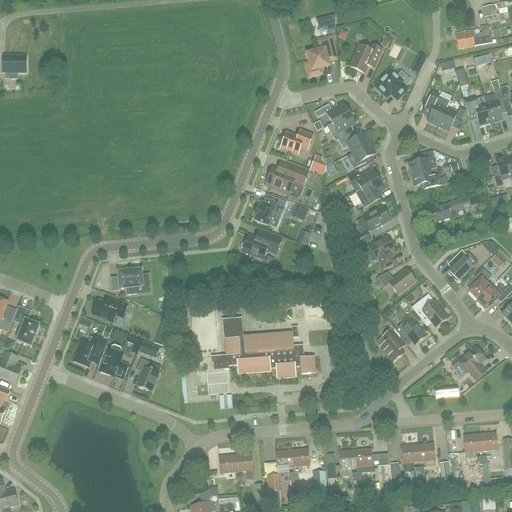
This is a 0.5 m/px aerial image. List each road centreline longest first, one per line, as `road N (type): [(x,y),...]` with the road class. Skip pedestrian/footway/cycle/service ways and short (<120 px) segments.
road 1 (residential): [(68,306),(94,251),(215,235),(273,95)]
road 2 (residential): [(472,323),(412,243),(389,152),(400,127)]
road 3 (residential): [(199,445),(227,434),(355,424),(381,403)]
road 4 (residential): [(381,403),(330,221)]
road 5 (residential): [(199,445),(155,415),(43,371)]
road 6 (residential): [(400,127),(346,87),(302,99),(273,95)]
